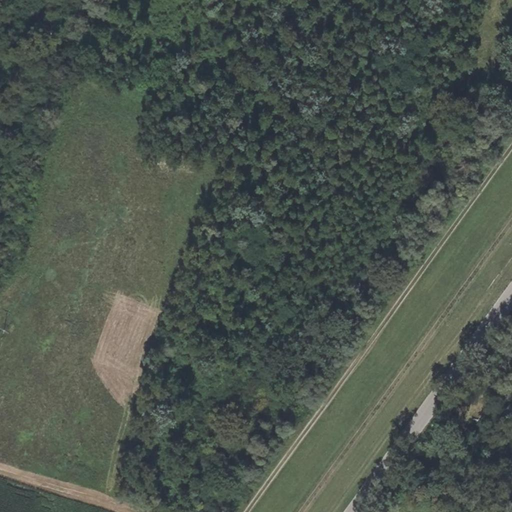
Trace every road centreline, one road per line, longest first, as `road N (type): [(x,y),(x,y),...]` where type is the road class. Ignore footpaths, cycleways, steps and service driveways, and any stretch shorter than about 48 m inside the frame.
road 1 (track): [(247,511),(511,148)]
road 2 (track): [(511,221),(300,511)]
road 3 (unclassified): [(511,289),(351,511)]
road 4 (track): [(141,511),(0,470)]
